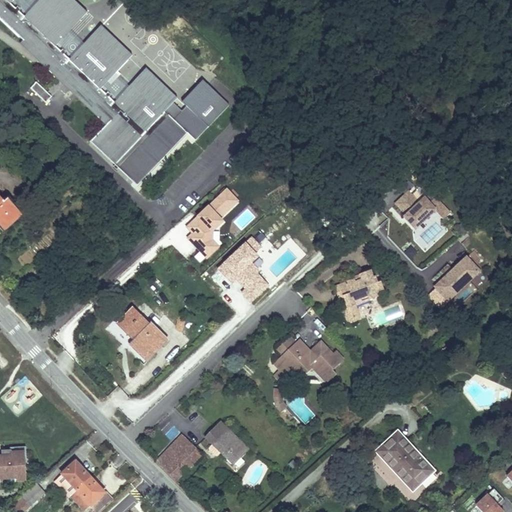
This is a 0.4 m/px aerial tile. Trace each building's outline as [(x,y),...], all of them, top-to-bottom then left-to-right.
[(86,138),(134,184),(185,131),(196,141),(229,106),(203,81),(182,103),(186,107),(183,110),(173,102),(177,98),(146,68),(114,101),(108,108),(94,94),(100,88),(130,57),(99,27),(69,59),(63,65),(49,51),(55,45),(85,14),(70,0),(39,0),(24,16),(10,2),(12,0),(0,0),(0,17),(19,36),(23,32),(31,40),(28,43),(106,117),(102,121),(86,138)] [(23,40),(20,43),(102,121),(106,117),(28,43),(31,40),(23,32),(19,36),(23,40)] [(69,59),(55,45),(49,51),(63,65),(69,59)] [(44,103),(51,95),(36,81),(29,88),(44,103)] [(114,101),(100,88),(94,94),(108,108),(114,101)] [(205,260),(219,245),(207,233),(240,201),(224,184),(177,231),(198,253),(205,260)] [(421,193),(417,198),(408,190),(393,207),(417,228),(436,205),(421,193)] [(4,204),(0,199),(0,224),(5,230),(21,216),(8,201),(4,204)] [(443,204),(436,212),(443,218),(450,210),(443,204)] [(366,221),(373,230),(386,220),(379,211),(366,221)] [(248,303),(270,284),(249,262),(270,243),(257,230),(209,274),(223,290),(230,283),(248,303)] [(402,254),(411,260),(418,251),(409,245),(402,254)] [(445,302),(481,269),(465,253),(430,285),(445,302)] [(359,279),(349,283),(352,289),(354,288),(355,293),(348,295),(349,299),(352,308),(348,309),(353,324),(359,322),(357,317),(364,314),(361,305),(359,301),(373,296),(375,300),(384,297),(382,293),(389,291),(386,282),(384,283),(381,276),(379,277),(376,270),(365,274),(367,280),(361,282),(360,279),(359,279)] [(359,279),(360,279),(361,282),(367,280),(365,274),(358,277),(359,279)] [(352,289),(349,283),(339,286),(345,300),(349,299),(348,295),(355,293),(354,288),(352,289)] [(359,301),(361,305),(375,300),(373,296),(359,301)] [(158,347),(170,336),(156,320),(155,321),(139,303),(122,318),(138,336),(133,339),(148,356),(158,347)] [(160,350),(172,338),(170,336),(158,347),(160,350)] [(294,347),(300,342),(295,336),(281,348),(286,354),(294,347)] [(330,382),(339,374),(336,370),(334,368),(337,366),(338,368),(347,360),(339,351),(336,354),(325,342),(317,349),(319,351),(316,354),(314,352),(303,339),(300,342),(294,347),(286,354),(277,362),(283,368),(288,364),(293,370),(311,371),(316,367),(330,382)] [(283,368),(277,373),(283,380),(293,370),(288,364),(283,368)] [(508,381),(511,377),(511,372),(507,367),(501,373),(508,381)] [(283,411),(290,406),(286,401),(285,394),(285,387),(276,387),(276,396),(278,405),(283,411)] [(411,483),(433,464),(406,434),(398,424),(376,444),(411,483)] [(220,455),(233,468),(248,452),(220,425),(205,440),(212,447),(208,450),(208,453),(214,458),(216,458),(220,455)] [(155,462),(176,484),(202,457),(181,436),(155,462)] [(0,479),(7,479),(16,478),(16,481),(26,480),(24,458),(26,457),(26,447),(10,448),(10,451),(10,466),(3,467),(2,457),(0,457),(0,479)] [(10,451),(2,452),(2,457),(3,467),(10,466),(10,451)] [(76,490),(90,477),(75,462),(62,474),(76,490)] [(70,496),(76,490),(62,474),(53,482),(68,498),(70,496)] [(104,493),(90,477),(76,490),(90,504),(96,511),(98,511),(111,500),(105,492),(104,493)] [(24,511),(45,493),(36,484),(11,506),(16,511),(24,511)] [(503,499),(494,489),(476,506),(481,511),(502,511),(503,511),(497,505),(503,499)] [(70,496),(83,510),(90,504),(76,490),(70,496)]
